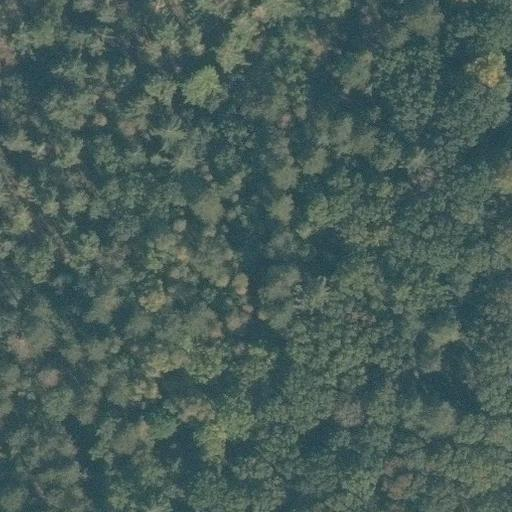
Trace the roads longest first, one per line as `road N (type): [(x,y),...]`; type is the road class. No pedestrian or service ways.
road 1 (unknown): [(104,511),(118,455),(130,301),(123,209),(110,190),(0,121)]
road 2 (tertiary): [(357,511),(511,106)]
